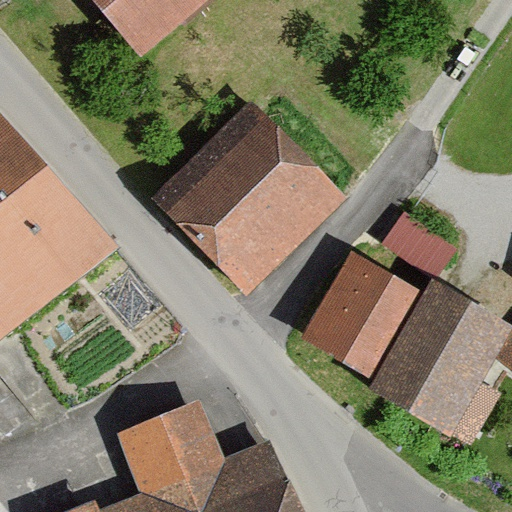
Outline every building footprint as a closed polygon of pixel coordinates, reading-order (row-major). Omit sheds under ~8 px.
[(77,0),(130,63),(205,0),(77,0)] [(253,108),(147,206),(236,302),(343,204),(253,108)] [(0,337),(103,256),(0,127),(0,337)] [(386,238),(447,270),(467,234),(406,201),(386,238)] [(414,298),(345,257),(289,349),(440,439),(504,332),(423,284),(414,298)] [(511,336),(495,355),(511,369),(511,336)] [(130,494),(71,511),(303,511),(276,446),(220,452),(202,404),(110,444),(130,494)]
